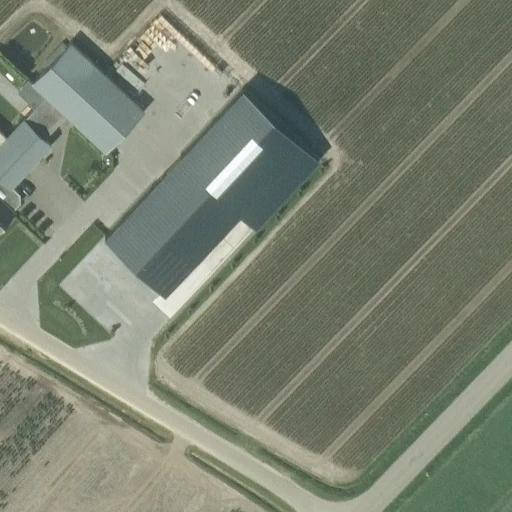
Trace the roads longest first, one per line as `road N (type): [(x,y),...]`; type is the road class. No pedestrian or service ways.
road 1 (unclassified): [(319,511),(0,319)]
road 2 (unclassified): [(364,511),(511,363)]
